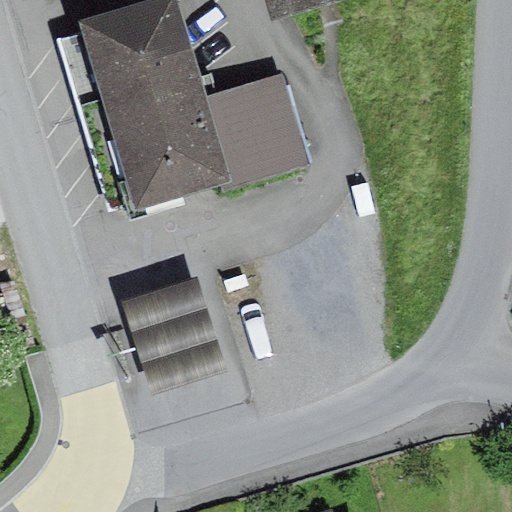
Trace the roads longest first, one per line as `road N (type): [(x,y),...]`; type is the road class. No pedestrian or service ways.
road 1 (residential): [(85,456),(122,466),(189,466),(358,406),(447,358)]
road 2 (residential): [(85,456),(85,386),(0,102)]
road 3 (residential): [(447,358),(485,211),(501,0)]
